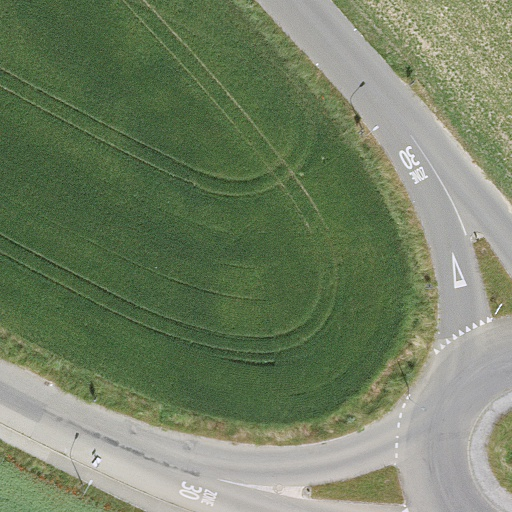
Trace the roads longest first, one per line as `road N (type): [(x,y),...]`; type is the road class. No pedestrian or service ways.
road 1 (unclassified): [(441,478),(286,490),(167,470),(0,390)]
road 2 (tertiary): [(294,0),(405,123),(474,233),(511,333)]
road 3 (tertiary): [(511,358),(463,388),(446,415),(441,478)]
